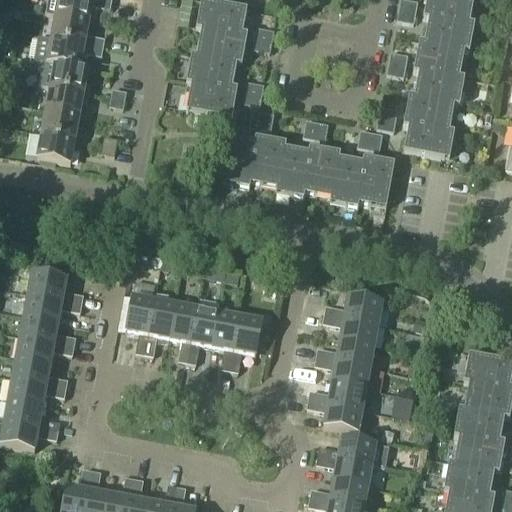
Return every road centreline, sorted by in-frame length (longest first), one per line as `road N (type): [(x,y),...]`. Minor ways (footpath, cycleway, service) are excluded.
road 1 (residential): [(93,394),(86,430),(108,461),(249,501),(285,491),(296,460),(294,433),(268,409)]
road 2 (residential): [(373,38),(362,110),(294,99),(305,30)]
road 3 (residential): [(139,211),(151,0)]
road 4 (residential): [(139,211),(320,239)]
road 5 (residential): [(320,239),(459,276),(489,300)]
road 6 (residential): [(268,409),(125,381),(93,394)]
road 7 (residential): [(268,409),(320,239)]
road 8 (residential): [(0,182),(139,211)]
